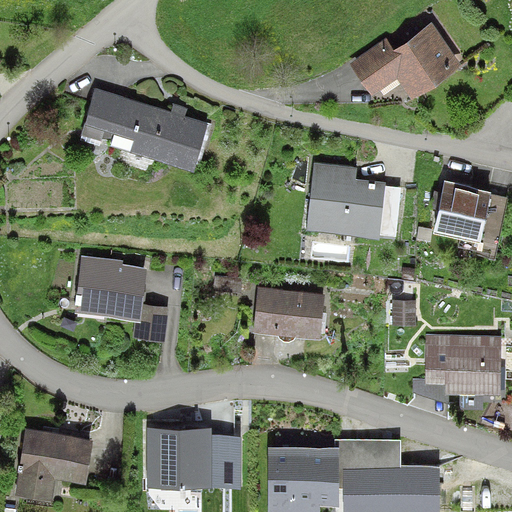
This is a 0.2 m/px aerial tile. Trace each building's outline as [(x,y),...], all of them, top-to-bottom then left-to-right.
[(390,36),(353,65),(375,94),(400,74),(415,94),(462,58),(435,22),(400,48),(390,36)] [(209,117),(98,85),(84,132),(195,164),(209,117)] [(356,165),(315,161),(308,227),(382,235),(387,183),(355,180),(356,165)] [(492,186),(444,176),(434,221),(482,232),(492,186)] [(148,261),(81,254),(75,312),(135,319),(133,335),(162,338),(166,302),(144,299),(148,261)] [(330,295),(262,288),(258,329),(326,336),(330,295)] [(416,298),(394,298),(394,320),(416,320),(416,298)] [(505,335),(427,334),(427,377),(445,377),(445,386),(459,386),(459,399),(483,399),(483,386),(505,386),(505,335)] [(92,435),(28,425),(17,491),(55,497),(59,473),(85,477),(92,435)] [(209,432),(151,432),(150,484),(209,485),(209,432)] [(339,434),(339,439),(339,496),(345,496),(344,511),(349,511),(419,511),(418,511),(440,511),(440,459),(402,459),(402,434),(339,434)] [(339,439),(269,440),(269,511),(320,511),(321,496),(339,496),(339,439)]
